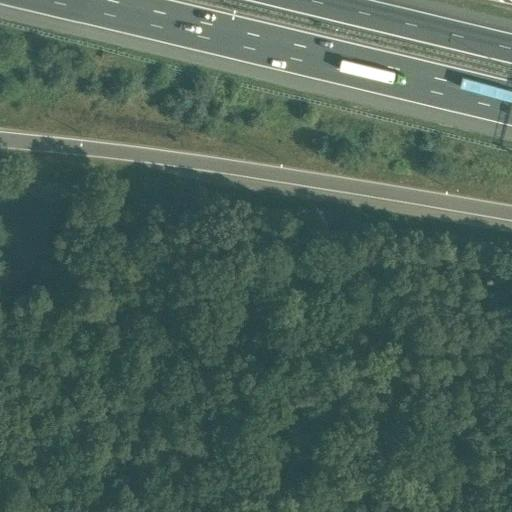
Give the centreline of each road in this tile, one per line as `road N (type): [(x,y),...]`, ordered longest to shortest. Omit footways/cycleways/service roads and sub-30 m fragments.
road 1 (motorway): [(0,141),(511,218)]
road 2 (motorway): [(70,0),(511,108)]
road 3 (motorway): [(511,43),(321,0)]
